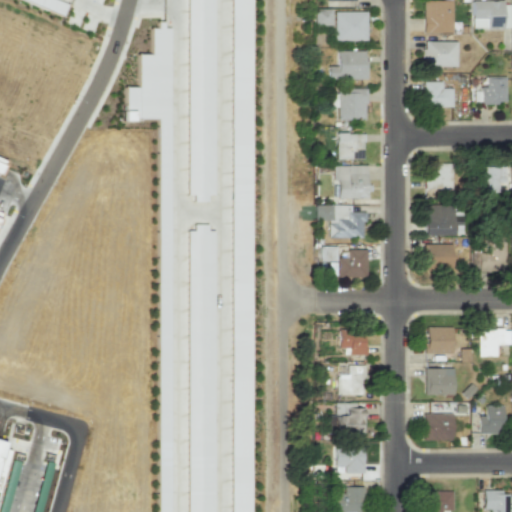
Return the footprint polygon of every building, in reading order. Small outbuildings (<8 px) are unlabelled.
[(60,0),(67,3),(62,16),(23,0),(60,0)] [(185,0),(213,0),(213,194),(206,193),(206,200),(193,200),(193,193),(186,193),(185,0)] [(230,0),(230,511),(250,511),(250,0),(230,0)] [(421,0),(421,31),(451,31),(450,0),(421,0)] [(470,0),(471,17),(484,17),(485,28),(502,27),(501,0),(470,0)] [(313,8),(313,24),(330,24),(330,7),(313,8)] [(332,10),(332,39),(365,39),(364,10),(332,10)] [(156,511),(169,511),(169,26),(163,26),(163,19),(156,20),(156,26),(149,26),(150,52),(136,52),(136,85),(123,85),(123,109),(121,109),(122,119),(133,120),(133,118),(156,118),(156,511)] [(423,39),(455,40),(455,65),(424,65),(424,57),(419,57),(420,47),(423,47),(423,39)] [(334,64),(326,64),(326,78),(362,78),(362,77),(365,77),(365,61),(362,62),(362,49),(335,49),(334,64)] [(485,85),(479,85),(479,103),(496,103),(496,100),(504,100),(503,74),(485,75),(485,85)] [(421,80),(440,80),(440,87),(450,87),(450,105),(421,106),(421,80)] [(364,87),(335,87),(335,119),(362,119),(362,102),(364,102),(364,87)] [(335,139),(334,139),(334,158),(361,158),(361,141),(362,141),(362,132),(346,132),(346,131),(335,131),(335,139)] [(422,187),(439,187),(439,188),(449,188),(449,181),(450,180),(450,162),(424,162),(424,180),(422,180),(422,187)] [(335,179),(336,197),(365,197),(364,164),(346,165),(331,165),(331,179),(335,179)] [(478,165),(478,191),(497,191),(497,181),(504,181),(504,176),(497,176),(497,165),(478,165)] [(313,204),(313,219),(331,219),(330,203),(313,204)] [(451,203),(451,234),(421,234),(421,204),(451,203)] [(345,210),(345,218),(334,218),(334,222),(326,222),(326,237),(360,237),(360,220),(363,220),(363,211),(345,210)] [(186,511),(188,228),(194,228),(195,221),(208,221),(208,228),(214,227),(213,511),(186,511)] [(477,252),(477,270),(504,270),(504,240),(485,240),(485,252),(477,252)] [(421,243),(422,269),(450,269),(450,243),(421,243)] [(317,245),(317,260),(335,260),(334,245),(317,245)] [(345,256),(335,256),(335,276),(365,276),(364,248),(346,248),(345,256)] [(424,326),(424,342),(422,342),(422,353),(450,353),(450,326),(424,326)] [(476,329),(476,356),(495,355),(494,344),(501,344),(501,343),(509,343),(509,329),(501,329),(501,327),(493,327),(493,329),(476,329)] [(336,328),(336,347),(346,347),(346,354),(364,354),(363,345),(360,344),(361,328),(336,328)] [(458,348),(458,361),(468,361),(468,348),(458,348)] [(336,376),(334,376),(334,394),(360,394),(360,377),(362,377),(362,364),(345,364),(345,365),(336,365),(336,376)] [(422,367),(422,394),(452,394),(451,367),(422,367)] [(459,392),(465,398),(475,388),(469,382),(459,392)] [(483,415),(476,415),(477,433),(501,433),(501,404),(483,405),(483,415)] [(333,415),(333,433),(363,434),(362,408),(344,408),(344,410),(343,410),(343,415),(333,415)] [(421,413),(421,439),(450,439),(450,413),(421,413)] [(0,511),(4,511),(8,497),(0,494),(0,476),(6,450),(1,449),(2,441),(0,440),(0,511)] [(332,446),(332,466),(342,466),(343,473),(362,473),(361,465),(360,446),(332,446)] [(14,474),(17,461),(10,460),(7,472),(14,474)] [(362,486),(342,486),(342,493),(332,493),(332,511),(358,511),(358,499),(362,499),(362,486)] [(481,489),(481,509),(488,509),(488,511),(507,511),(507,493),(500,494),(500,489),(481,489)] [(421,511),(421,490),(450,491),(450,510),(440,510),(440,511),(421,511)]
